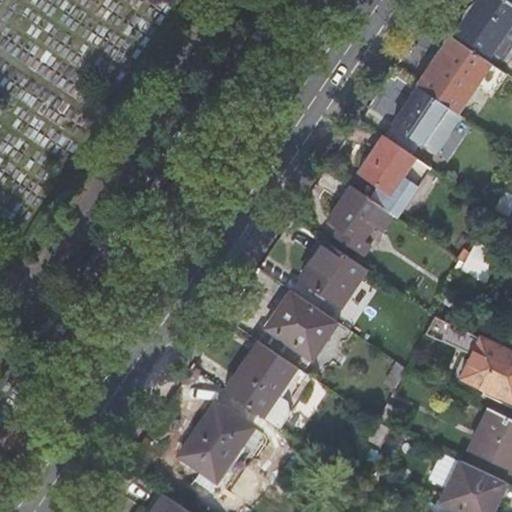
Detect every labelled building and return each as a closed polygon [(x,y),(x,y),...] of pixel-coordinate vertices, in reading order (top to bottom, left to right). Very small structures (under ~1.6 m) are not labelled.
[(511,23),(511,4),(505,0),(474,0),(451,36),(452,37),(487,61),(511,23)] [(491,96),(506,74),(487,61),(452,37),(418,86),(456,112),(475,85),(491,96)] [(456,112),(418,86),(384,136),(413,156),(421,143),(437,154),(463,117),(456,112)] [(413,156),(384,136),(358,174),(373,185),(372,187),(376,189),(377,187),(389,195),(415,157),(413,156)] [(392,214),(350,186),(328,219),(334,223),(329,231),(362,254),(368,246),(361,241),(370,227),(373,223),(381,229),(392,214)] [(373,223),(370,227),(379,233),(381,229),(373,223)] [(340,305),(366,269),(324,241),(299,278),(340,305)] [(500,255),(476,243),(461,270),(486,282),(500,255)] [(258,341),(292,364),(301,352),(311,359),(336,322),(291,291),(258,341)] [(511,352),(480,337),(435,316),(427,331),(468,351),(473,345),(475,346),(460,378),(484,390),(495,395),(511,403),(511,352)] [(285,402),(305,373),(292,364),(258,341),(224,390),(278,427),(287,413),(285,402)] [(386,383),(396,388),(406,369),(397,363),(386,383)] [(511,403),(495,395),(484,390),(482,394),(511,408),(511,403)] [(178,456),(225,488),(249,453),(240,446),(252,428),(215,403),(205,417),(189,441),(178,456)] [(377,421),(387,426),(396,409),(387,404),(377,421)] [(511,419),(489,409),(469,449),(511,469),(511,419)] [(490,511),(505,482),(460,461),(440,502),(462,511),(490,511)] [(190,511),(157,489),(141,511),(190,511)]
